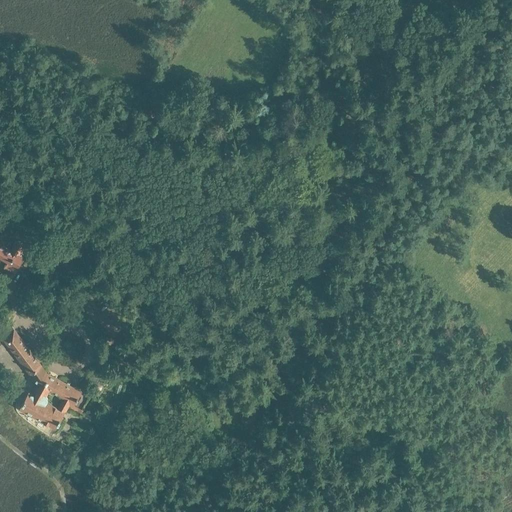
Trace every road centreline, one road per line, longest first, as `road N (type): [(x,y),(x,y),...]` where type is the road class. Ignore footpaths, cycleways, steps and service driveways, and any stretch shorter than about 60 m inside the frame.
road 1 (track): [(0,118),(48,136),(139,207),(197,213),(366,106),(389,35),(378,0)]
road 2 (track): [(129,201),(155,263),(232,327),(257,335),(275,296),(258,176)]
